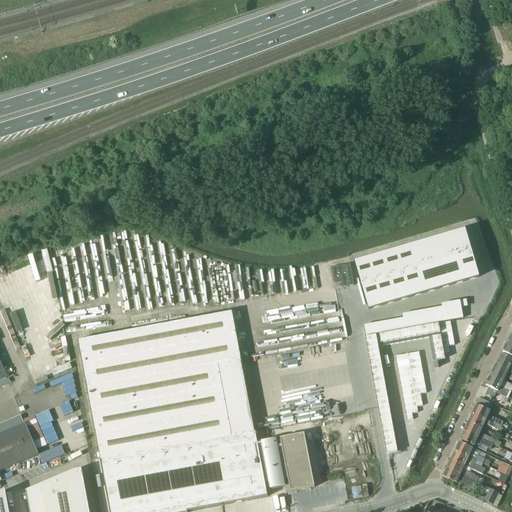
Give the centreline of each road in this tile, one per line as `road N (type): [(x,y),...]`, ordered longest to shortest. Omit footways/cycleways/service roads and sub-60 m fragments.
road 1 (motorway): [(0,130),(376,0)]
road 2 (motorway): [(325,0),(0,109)]
road 3 (track): [(0,69),(217,0)]
road 4 (unclassified): [(430,489),(511,313)]
road 5 (unclassified): [(355,318),(389,503)]
